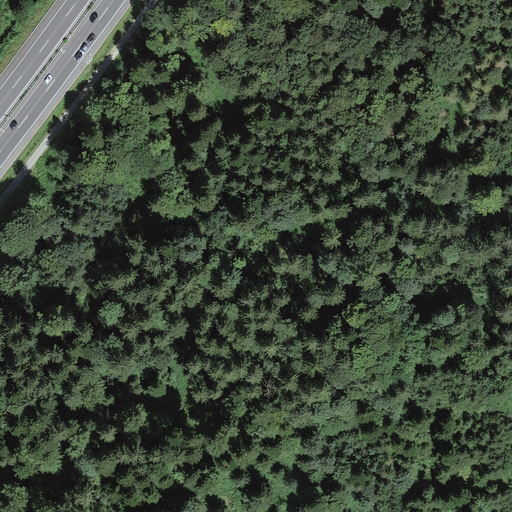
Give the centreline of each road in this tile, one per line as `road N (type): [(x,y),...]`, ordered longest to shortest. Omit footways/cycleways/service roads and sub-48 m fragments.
road 1 (track): [(151,0),(0,200)]
road 2 (motorway): [(0,152),(113,0)]
road 3 (motorway): [(78,0),(0,104)]
